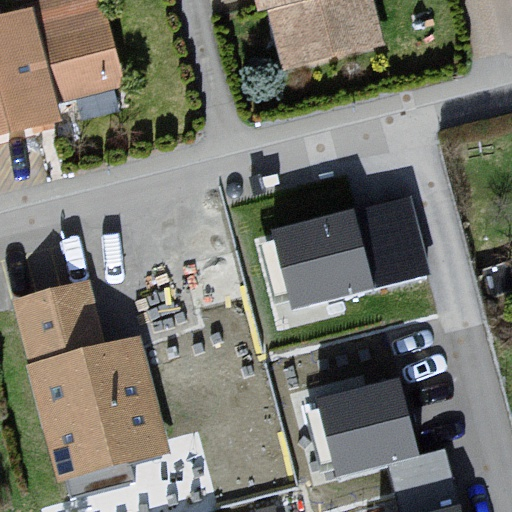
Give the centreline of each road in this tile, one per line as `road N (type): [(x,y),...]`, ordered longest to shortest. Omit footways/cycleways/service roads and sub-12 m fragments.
road 1 (residential): [(0,214),(407,112)]
road 2 (residential): [(511,507),(407,112)]
